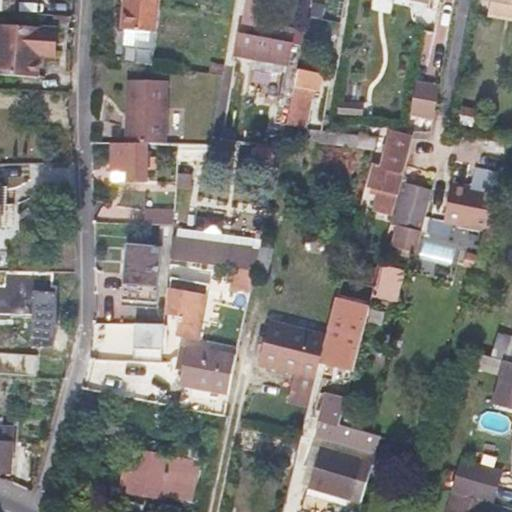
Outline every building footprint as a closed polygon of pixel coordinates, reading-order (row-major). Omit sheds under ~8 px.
[(124,0),(123,31),(153,33),(158,0),(124,0)] [(288,97),(290,84),(299,44),(289,41),(292,30),(260,18),(264,0),(245,0),(235,54),(284,63),(277,95),(288,97)] [(490,0),(487,17),(511,20),(511,3),(490,0)] [(0,24),(0,74),(37,76),(38,55),(38,46),(48,46),(49,27),(0,24)] [(57,28),(49,27),(48,46),(38,46),(38,55),(55,56),(57,28)] [(295,85),(290,84),(288,97),(282,123),(303,127),(309,96),(306,96),(307,88),(316,89),(320,71),(299,67),(295,85)] [(129,144),(146,144),(164,144),(164,82),(126,81),(126,112),(129,112),(129,144)] [(438,88),(412,83),(405,117),(432,122),(438,88)] [(459,121),(469,123),(478,125),(480,112),(462,108),(459,121)] [(129,112),(126,112),(125,127),(120,127),(119,144),(129,144),(129,112)] [(401,134),(389,131),(379,169),(368,166),(363,185),(376,188),(371,209),(391,215),(412,133),(402,131),(401,134)] [(146,181),(146,144),(129,144),(119,144),(112,144),(112,174),(126,173),(126,182),(146,181)] [(176,144),(175,150),(175,155),(204,155),(204,144),(176,144)] [(402,181),(409,182),(416,184),(419,170),(406,166),(402,181)] [(111,182),(126,182),(126,173),(112,174),(111,182)] [(473,188),(472,188),(467,186),(449,181),(440,219),(485,231),(495,193),(478,189),(473,188)] [(468,181),(467,186),(472,188),(473,188),(478,189),(479,184),(468,181)] [(396,228),(391,249),(413,254),(427,193),(401,186),(391,227),(396,228)] [(144,222),(158,221),(170,221),(171,208),(144,209),(144,222)] [(170,221),(158,221),(158,239),(169,239),(169,235),(170,221)] [(247,248),(169,235),(169,239),(168,260),(251,273),(256,240),(249,239),(247,248)] [(124,241),(123,256),(122,272),(126,272),(124,297),(153,299),(158,243),(124,241)] [(171,279),(170,294),(169,309),(178,311),(174,331),(196,336),(208,283),(171,279)] [(331,330),(328,341),(325,352),(332,354),(331,359),(349,363),(359,323),(363,324),(367,310),(345,304),(338,331),(331,330)] [(59,345),(60,320),(34,319),(33,344),(59,345)] [(324,334),(268,320),(257,363),(298,373),(292,398),(307,402),(324,334)] [(137,346),(149,346),(162,345),(164,321),(136,322),(137,346)] [(135,358),(135,324),(92,324),(93,359),(135,358)] [(502,362),(511,364),(511,338),(496,335),(489,359),(502,362)] [(234,354),(211,349),(188,344),(180,382),(227,392),(234,354)] [(0,358),(0,372),(11,373),(12,359),(0,358)] [(511,364),(502,362),(492,402),(511,406),(511,364)] [(104,398),(102,410),(100,422),(121,425),(123,410),(129,411),(130,402),(104,398)] [(167,422),(146,418),(143,439),(163,443),(167,422)] [(140,427),(127,424),(125,436),(138,438),(140,427)] [(338,426),(336,434),(334,441),(371,451),(375,437),(338,426)] [(0,473),(7,474),(10,430),(0,429),(0,473)] [(394,449),(379,445),(373,470),(388,473),(394,449)] [(350,499),(352,489),(358,461),(320,451),(310,489),(305,488),(298,511),(329,511),(334,496),(350,499)] [(17,478),(22,480),(28,483),(37,459),(26,454),(17,478)] [(133,456),(132,462),(130,467),(124,467),(121,483),(126,484),(126,487),(193,501),(198,474),(162,467),(163,462),(133,456)] [(370,463),(358,461),(352,489),(363,491),(370,463)] [(452,494),(492,504),(500,473),(461,462),(452,494)] [(489,511),(492,504),(452,494),(447,511),(489,511)]
